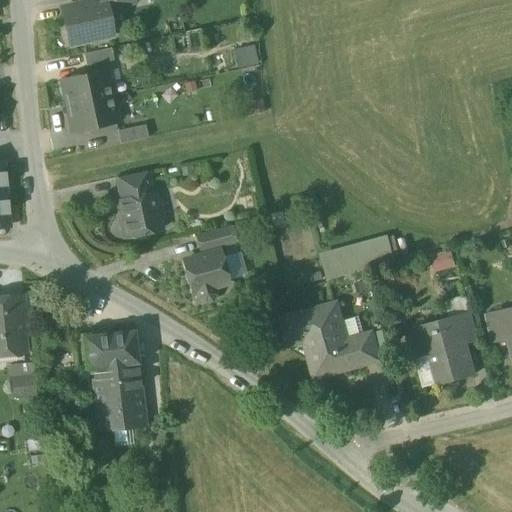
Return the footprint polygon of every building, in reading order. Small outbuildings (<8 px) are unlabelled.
[(103,0),(101,1),(61,9),(69,44),(112,35),(106,9),(104,0),(103,0)] [(133,0),(100,0),(101,1),(103,0),(104,0),(106,9),(134,3),(133,0)] [(238,66),(258,62),(254,44),(234,48),(238,66)] [(111,48),(83,54),(86,67),(113,61),(111,48)] [(105,71),(62,81),(68,106),(115,96),(112,85),(108,86),(105,71)] [(115,96),(68,106),(73,132),(116,123),(113,108),(117,107),(115,96)] [(145,125),(117,131),(120,144),(148,138),(145,125)] [(151,195),(146,172),(117,178),(121,201),(120,201),(124,220),(121,224),(123,234),(127,236),(127,237),(161,230),(158,218),(162,218),(158,201),(155,202),(153,194),(151,195)] [(6,194),(0,194),(0,227),(9,227),(9,226),(6,194)] [(231,228),(196,237),(200,251),(235,242),(231,228)] [(360,246),(321,257),(327,281),(367,270),(360,246)] [(219,251),(183,261),(192,294),(197,292),(199,299),(204,302),(211,300),(214,294),(212,288),(228,284),(219,251)] [(24,296),(11,298),(13,322),(21,321),(27,320),(24,296)] [(11,298),(0,299),(0,355),(24,353),(21,321),(13,322),(11,298)] [(336,304),(282,319),(289,345),(305,341),(315,378),(363,365),(356,338),(346,341),(336,304)] [(511,308),(487,315),(494,342),(509,338),(511,349),(511,308)] [(470,313),(458,316),(464,338),(475,335),(477,343),(478,343),(470,313)] [(458,316),(407,330),(414,359),(430,355),(438,385),(474,375),(464,338),(458,316)] [(134,331),(83,337),(87,370),(89,370),(93,369),(96,403),(140,397),(136,364),(138,364),(134,331)] [(371,334),(356,338),(363,365),(378,360),(371,334)] [(30,379),(11,381),(12,397),(31,395),(30,379)] [(140,397),(96,403),(100,431),(143,426),(140,397)]
